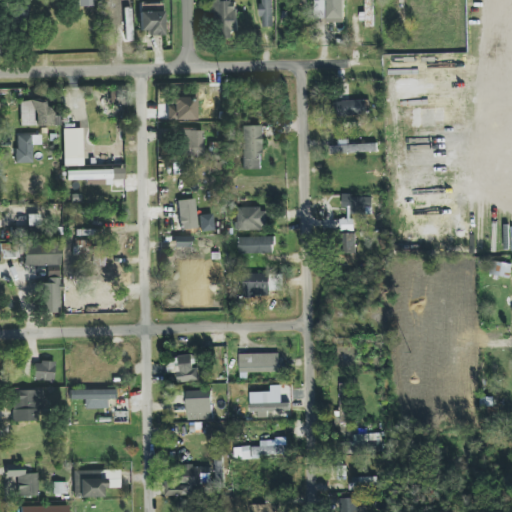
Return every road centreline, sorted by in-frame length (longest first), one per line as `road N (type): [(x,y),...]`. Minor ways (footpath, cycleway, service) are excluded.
road 1 (residential): [(153,511),(148,65)]
road 2 (residential): [(315,511),(307,114)]
road 3 (residential): [(0,70),(308,63),(307,114)]
road 4 (residential): [(313,324),(0,331)]
